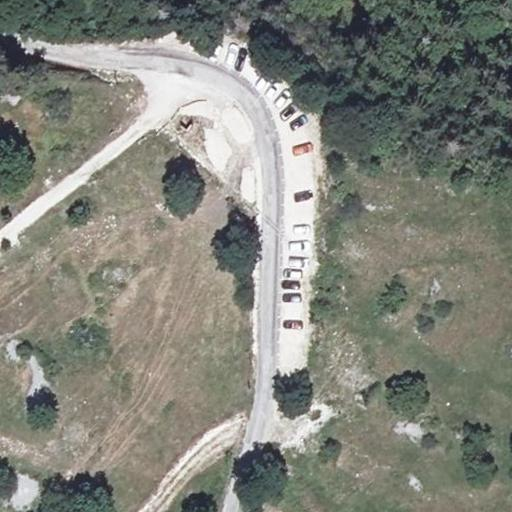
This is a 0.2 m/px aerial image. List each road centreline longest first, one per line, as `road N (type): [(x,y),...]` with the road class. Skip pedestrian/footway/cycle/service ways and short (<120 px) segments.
road 1 (unclassified): [(0,38),(71,56),(190,68),(230,85),(257,117),(268,190),(265,400),(230,511)]
road 2 (track): [(0,238),(143,124),(190,68)]
road 3 (track): [(261,422),(209,446),(151,511)]
